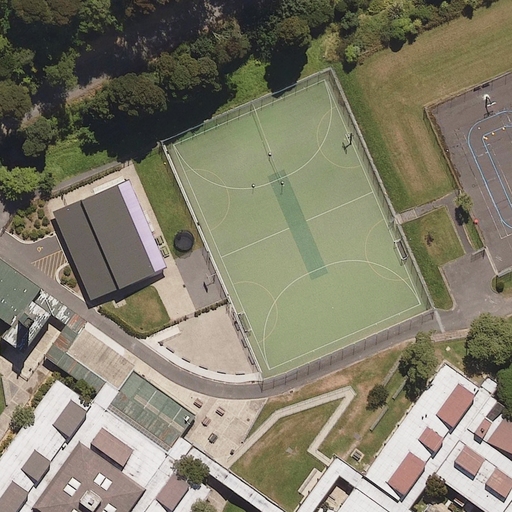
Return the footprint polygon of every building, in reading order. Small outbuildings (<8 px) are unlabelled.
[(90,172),(52,189),(61,210),(71,206),(97,196),(100,194),(90,172)] [(169,321),(116,195),(100,202),(97,196),(71,206),(97,268),(80,275),(93,305),(110,297),(112,303),(118,301),(133,336),(169,321)] [(26,221),(0,201),(0,236),(9,243),(26,221)] [(74,230),(48,211),(36,226),(61,246),(74,230)] [(37,281),(0,253),(0,313),(6,318),(0,325),(0,331),(20,346),(48,308),(28,293),(37,281)] [(133,362),(80,324),(62,348),(116,387),(133,362)] [(511,511),(511,407),(442,358),(330,511),(511,511)] [(189,511),(210,483),(53,371),(0,444),(0,511),(189,511)]
